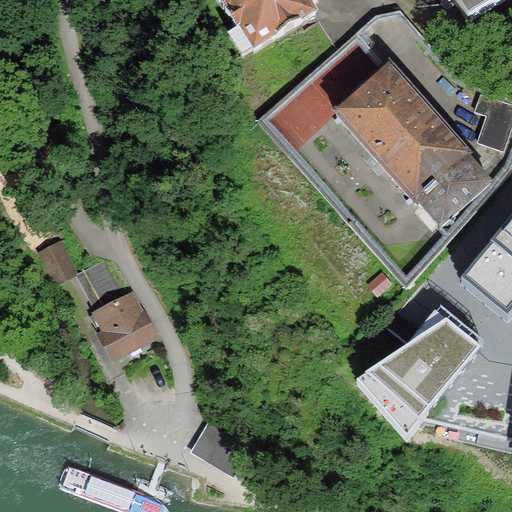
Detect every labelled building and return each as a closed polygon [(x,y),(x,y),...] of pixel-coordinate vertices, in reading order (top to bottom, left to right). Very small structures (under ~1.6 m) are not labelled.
[(216,0),(238,32),(232,36),(248,59),(276,40),(278,44),(320,16),(314,8),(323,2),(321,0),(216,0)] [(421,0),(421,2),(446,2),(456,8),(469,28),(509,0),(421,0)] [(391,74),(342,117),(440,226),(488,183),(391,74)] [(511,90),(511,79),(501,75),(497,85),(511,90)] [(505,155),(511,132),(511,110),(482,100),(477,116),(489,119),(480,147),(505,155)] [(511,228),(464,285),(508,322),(511,315),(511,228)] [(54,279),(74,268),(56,237),(37,247),(54,279)] [(101,253),(74,268),(94,307),(122,292),(101,253)] [(393,285),(384,275),(372,286),(381,296),(393,285)] [(98,332),(111,355),(152,333),(128,288),(122,292),(94,307),(106,328),(98,332)] [(482,354),(440,320),(419,346),(373,380),(425,423),(484,435),(500,366),(494,365),(482,354)] [(511,367),(500,366),(484,435),(511,440),(511,367)] [(213,429),(199,452),(237,474),(251,451),(213,429)]
